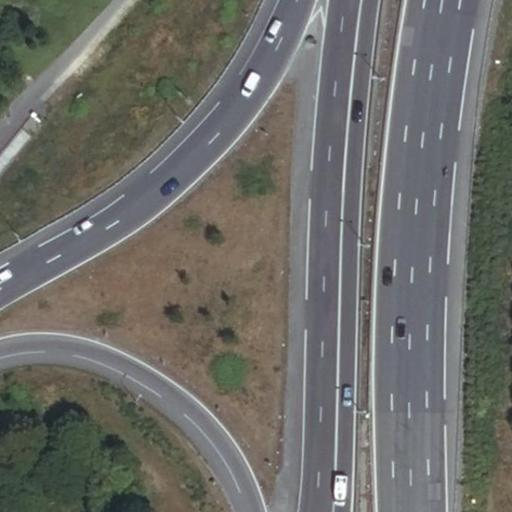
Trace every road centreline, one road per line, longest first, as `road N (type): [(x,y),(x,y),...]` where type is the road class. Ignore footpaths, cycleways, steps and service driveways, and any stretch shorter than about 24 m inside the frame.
road 1 (trunk): [(412,511),(412,214),(438,0)]
road 2 (trunk): [(347,0),(325,245),(315,511)]
road 3 (trunk): [(372,0),(353,198),(344,511)]
road 4 (trunk): [(296,0),(251,91),(165,185),(0,288)]
road 5 (trunk): [(0,353),(71,348),(153,383),(227,453),(254,511)]
